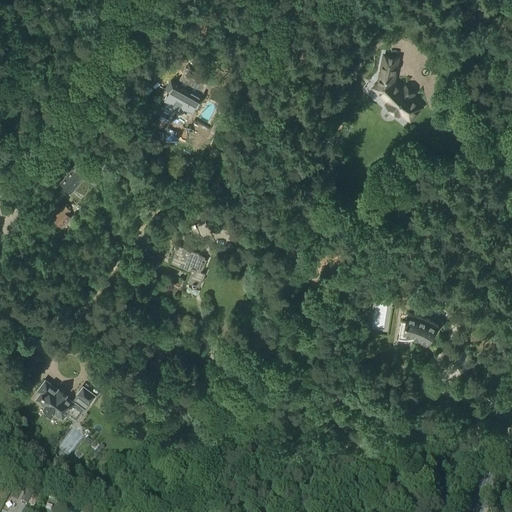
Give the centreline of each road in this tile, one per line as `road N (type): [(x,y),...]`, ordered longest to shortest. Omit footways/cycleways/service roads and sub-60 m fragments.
road 1 (track): [(15,0),(20,165),(28,177)]
road 2 (track): [(128,0),(59,120)]
